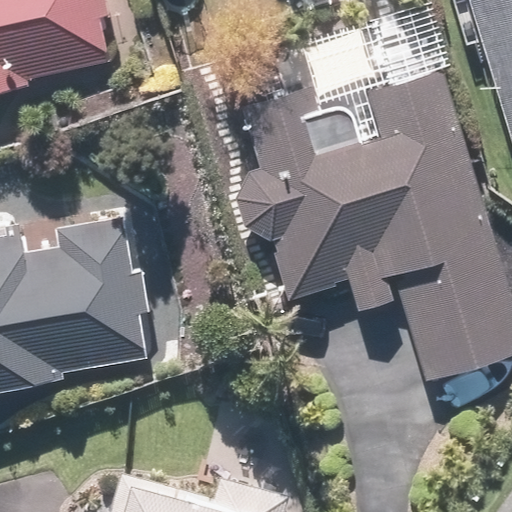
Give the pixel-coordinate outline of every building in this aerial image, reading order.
[(0,0),(0,88),(25,83),(24,76),(106,59),(97,15),(108,13),(105,0),(0,0)] [(511,0),(466,0),(486,64),(485,65),(508,143),(511,141),(511,0)] [(511,350),(511,305),(440,67),(363,90),(376,135),(359,140),(345,94),(318,103),(311,82),(240,103),(259,166),(247,169),(232,196),(242,223),(268,238),(286,296),(345,279),(354,308),(390,297),(383,273),(391,271),(423,378),(511,350)] [(129,269),(120,214),(54,225),(57,244),(22,250),(18,222),(0,225),(0,386),(62,376),(61,370),(144,356),(136,311),(147,309),(140,267),(129,269)] [(211,493),(117,468),(104,511),(280,511),(286,492),(216,473),(211,493)]
